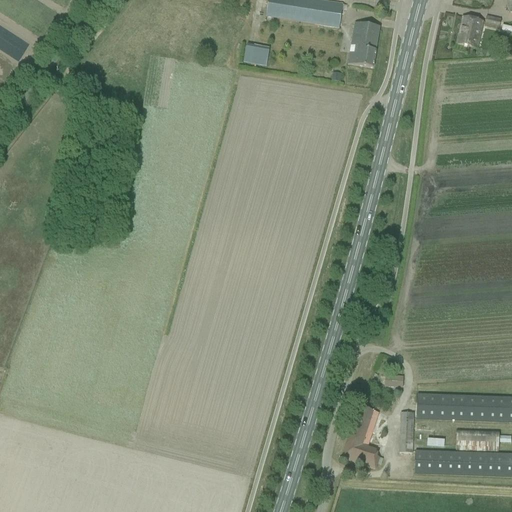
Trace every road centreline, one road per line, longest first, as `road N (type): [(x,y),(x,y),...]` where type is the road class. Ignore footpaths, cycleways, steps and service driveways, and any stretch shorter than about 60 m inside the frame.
road 1 (primary): [(280,511),(420,0)]
road 2 (unclassified): [(320,511),(327,448),(357,341)]
